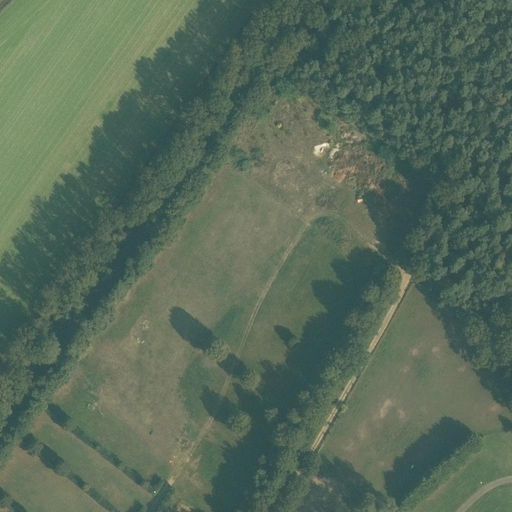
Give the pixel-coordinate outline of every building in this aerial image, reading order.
[(222,186),(213,203),(219,206),(228,189),(222,186)] [(231,190),(222,207),(231,212),(237,200),(235,199),(238,193),(231,190)] [(238,216),(247,199),(240,195),(231,212),(238,216)] [(250,201),(240,217),(246,221),(256,205),(250,201)] [(257,205),(249,223),(256,226),(264,208),(257,205)] [(261,216),(254,235),(261,238),(265,228),(284,235),(291,216),(282,212),(274,209),(270,219),(261,216)] [(281,249),(289,250),(293,230),(285,229),(281,249)] [(299,259),(308,240),(300,237),(291,255),(299,259)] [(320,238),(307,253),(321,266),(334,251),(320,238)] [(278,272),(297,280),(299,273),(281,266),(278,272)] [(323,284),(326,275),(308,267),(301,284),(296,282),(290,297),(308,305),(314,291),(318,293),(322,283),(323,284)] [(276,290),(272,297),(290,306),(293,300),(276,290)] [(292,308),(309,318),(313,312),(296,302),(292,308)] [(301,335),(311,338),(316,323),(297,317),(293,330),(283,327),(281,333),(299,339),(301,335)] [(316,336),(316,354),(331,354),(332,336),(316,336)] [(280,338),(277,344),(293,352),(297,346),(280,338)] [(283,367),(286,361),(269,352),(266,358),(283,367)] [(318,371),(320,363),(303,358),(301,365),(318,371)] [(298,364),(288,381),(305,391),(310,383),(311,383),(316,375),(298,364)] [(290,410),(301,394),(286,384),(274,399),(290,410)] [(237,431),(226,443),(233,448),(243,436),(237,431)] [(243,455),(253,441),(247,436),(237,451),(243,455)] [(254,442),(245,458),(253,462),(262,446),(254,442)] [(237,469),(243,463),(230,450),(224,456),(237,469)]
